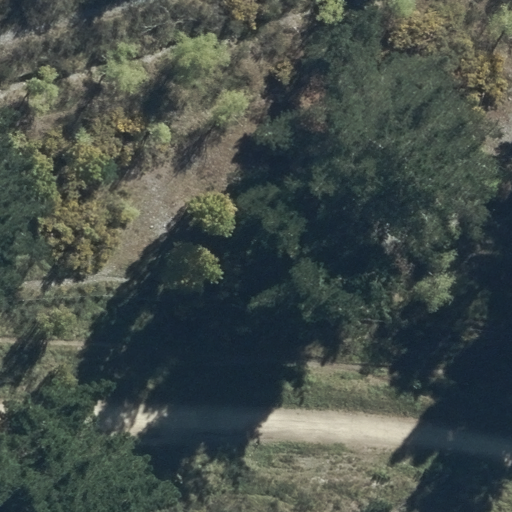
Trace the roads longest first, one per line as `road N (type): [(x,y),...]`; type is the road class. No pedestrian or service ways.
road 1 (track): [(511,434),(0,406)]
road 2 (track): [(215,0),(0,58)]
